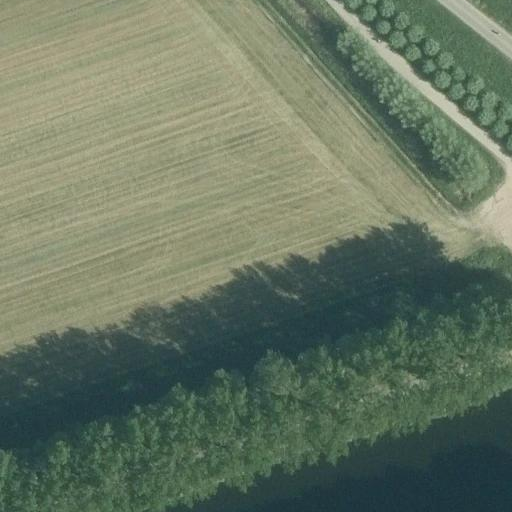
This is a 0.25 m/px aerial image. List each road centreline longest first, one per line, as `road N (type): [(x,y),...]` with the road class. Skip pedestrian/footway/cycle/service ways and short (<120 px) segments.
road 1 (unclassified): [(511,338),(455,373),(35,511)]
road 2 (unclassified): [(332,0),(511,160)]
